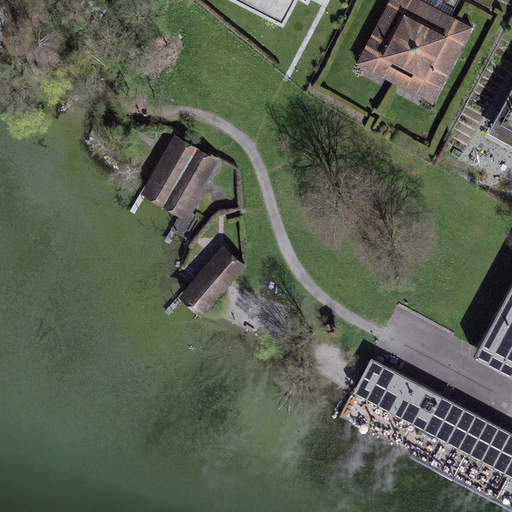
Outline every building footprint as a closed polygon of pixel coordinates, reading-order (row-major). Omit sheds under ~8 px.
[(461,36),(402,0),(373,0),(340,55),(420,104),(461,36)] [(511,68),(480,121),(511,140),(511,68)] [(221,177),(176,148),(142,201),(188,230),(221,177)] [(511,261),(468,350),(511,372),(511,261)] [(215,262),(179,305),(201,324),(238,280),(215,262)] [(511,439),(368,366),(356,395),(341,427),(511,509),(511,439)]
